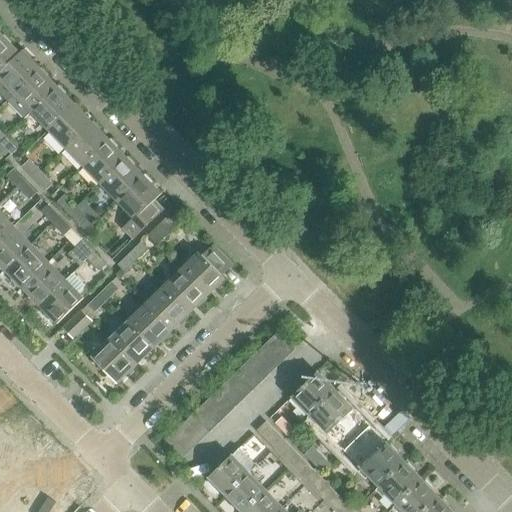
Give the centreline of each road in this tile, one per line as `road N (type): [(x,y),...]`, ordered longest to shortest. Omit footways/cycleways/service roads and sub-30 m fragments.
road 1 (residential): [(286,275),(22,0)]
road 2 (residential): [(511,509),(286,275)]
road 3 (residential): [(101,461),(286,275)]
road 4 (residential): [(0,355),(101,461)]
